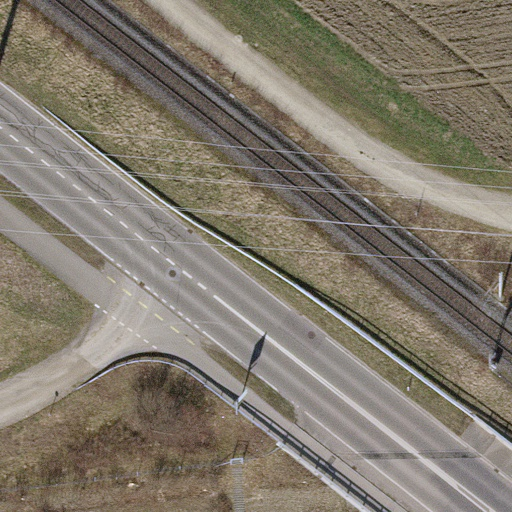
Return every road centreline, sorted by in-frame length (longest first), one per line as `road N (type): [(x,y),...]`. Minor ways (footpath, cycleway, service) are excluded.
road 1 (secondary): [(0,125),(487,511)]
road 2 (track): [(174,0),(329,130),(453,196),(511,211)]
road 3 (track): [(0,403),(89,363),(178,267)]
